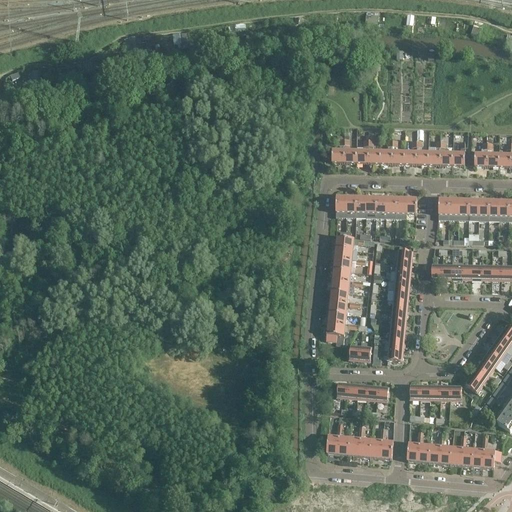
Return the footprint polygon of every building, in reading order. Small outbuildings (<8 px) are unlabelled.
[(366,17),(365,27),(378,29),(379,17),(380,18),(380,14),(367,13),(366,17)] [(475,23),(471,35),(479,38),(483,26),(483,25),(475,23)] [(244,26),(229,28),(230,39),(245,38),(245,36),(246,35),(245,31),(244,26)] [(187,34),(179,35),(181,51),(189,50),(187,34)] [(127,39),(124,41),(126,53),(136,51),(137,53),(143,52),(144,60),(148,59),(147,56),(149,55),(146,44),(141,45),(140,37),(134,38),(127,39)] [(83,65),(77,67),(80,76),(86,75),(93,73),(94,72),(94,71),(97,70),(96,62),(89,64),(83,65)] [(37,72),(29,74),(31,84),(29,84),(30,89),(32,89),(32,87),(37,86),(41,85),(37,72)] [(17,74),(9,77),(12,83),(20,80),(17,74)] [(345,166),(357,166),(357,154),(350,153),(350,148),(345,148),(345,153),(345,166)] [(332,165),(345,166),(345,153),(340,153),(333,153),(332,165)] [(357,166),(369,166),(369,154),(364,154),(357,154),(357,166)] [(369,166),(381,167),(381,154),(369,154),(369,166)] [(381,167),(393,167),(393,155),(388,154),(381,154),(381,167)] [(393,167),(404,167),(405,155),(393,155),(393,167)] [(404,167),(416,168),(417,155),(405,155),(404,167)] [(416,168),(428,168),(429,156),(417,155),(416,168)] [(428,168),(440,168),(441,156),(436,156),(429,156),(428,168)] [(440,168),(452,169),(453,156),(441,156),(440,168)] [(453,156),(452,169),(465,169),(465,156),(460,156),(453,156)] [(475,169),(488,170),(488,157),(476,157),(475,169)] [(488,170),(500,170),(500,157),(492,157),(488,157),(488,170)] [(500,170),(511,170),(511,157),(500,157),(500,170)] [(336,220),(347,221),(347,199),(337,199),(336,220)] [(347,221),(357,221),(357,200),(347,199),(347,221)] [(357,221),(367,221),(367,200),(357,200),(357,221)] [(367,221),(377,221),(377,200),(367,200),(367,221)] [(387,222),(387,217),(387,201),(377,200),(377,221),(387,222)] [(396,222),(396,217),(397,217),(397,201),(387,201),(387,217),(387,222),(396,222)] [(397,217),(396,217),(396,222),(407,222),(407,217),(407,201),(397,201),(397,217)] [(417,201),(407,201),(407,217),(417,217),(417,210),(418,201),(417,201)] [(439,223),(449,223),(450,202),(439,202),(439,223)] [(449,223),(459,224),(460,203),(450,202),(449,223)] [(459,224),(469,224),(470,203),(460,203),(459,224)] [(469,224),(479,224),(480,203),(470,203),(469,224)] [(479,224),(489,224),(490,203),(480,203),(479,224)] [(489,224),(499,225),(500,204),(490,203),(489,224)] [(499,225),(509,225),(510,204),(500,204),(499,225)] [(337,240),(336,251),(354,253),(354,248),(358,248),(359,247),(374,249),(375,244),(364,243),(359,242),(354,242),(337,240)] [(336,251),(335,261),(352,263),(354,253),(336,251)] [(398,264),(412,265),(413,255),(399,254),(398,264)] [(335,264),(334,272),(351,273),(352,263),(335,261),(335,264)] [(397,274),(411,275),(412,265),(398,264),(397,274)] [(453,283),(463,283),(463,269),(463,265),(453,265),(453,268),(453,283)] [(432,283),(443,283),(443,268),(433,268),(432,283)] [(443,283),(453,283),(453,268),(443,268),(443,283)] [(463,283),(473,283),(473,269),(463,269),(463,283)] [(473,283),(483,284),(483,269),(473,269),(473,283)] [(483,284),(493,284),(493,269),(483,269),(483,284)] [(493,284),(503,284),(503,270),(493,269),(493,284)] [(503,284),(511,284),(511,269),(503,270),(503,284)] [(334,272),(333,282),(350,284),(351,273),(334,272)] [(396,284),(410,285),(411,275),(397,274),(396,284)] [(332,286),(332,292),(349,294),(350,284),(333,282),(332,286)] [(388,293),(395,294),(396,284),(390,283),(389,283),(388,293)] [(395,294),(409,295),(410,285),(396,284),(395,294)] [(332,292),(331,302),(348,304),(349,294),(332,292)] [(394,303),(408,305),(409,295),(395,294),(394,303)] [(372,301),(371,311),(376,312),(377,305),(380,305),(381,302),(372,301)] [(331,302),(330,313),(347,314),(348,304),(331,302)] [(394,307),(393,313),(407,315),(408,305),(394,303),(388,303),(388,306),(394,307)] [(330,313),(329,323),(346,325),(347,314),(330,313)] [(386,322),(392,323),(406,325),(407,315),(393,313),(393,319),(386,319),(386,322)] [(336,348),(343,349),(346,325),(329,323),(326,344),(337,345),(336,348)] [(392,323),(391,333),(405,334),(406,325),(392,323)] [(511,332),(507,329),(501,338),(511,345),(511,332)] [(391,333),(390,343),(404,344),(405,334),(391,333)] [(511,345),(501,338),(495,346),(507,354),(511,346),(511,345)] [(390,343),(389,353),(403,354),(404,351),(404,344),(390,343)] [(495,346),(489,354),(501,362),(507,354),(495,346)] [(350,363),(360,364),(362,350),(351,349),(350,363)] [(360,364),(370,365),(372,351),(362,350),(360,364)] [(373,361),(372,368),(380,368),(381,362),(378,361),(379,352),(374,352),(373,361)] [(403,354),(389,353),(388,363),(394,364),(402,364),(403,354)] [(489,354),(484,362),(495,371),(501,362),(489,354)] [(484,362),(478,371),(490,379),(495,371),(484,362)] [(478,371),(472,379),(484,387),(490,379),(478,371)] [(503,383),(507,386),(511,379),(508,376),(503,383)] [(484,387),(472,379),(466,387),(478,396),(484,387)] [(502,385),(497,391),(502,394),(506,387),(502,385)] [(338,401),(348,402),(349,387),(339,386),(338,401)] [(348,402),(358,403),(359,388),(349,387),(348,402)] [(358,403),(368,404),(369,389),(359,388),(358,403)] [(411,403),(421,403),(421,389),(411,388),(411,403)] [(368,404),(378,405),(379,390),(369,389),(368,404)] [(421,403),(431,403),(431,389),(421,389),(421,403)] [(431,403),(441,404),(441,389),(431,389),(431,403)] [(441,404),(451,404),(451,389),(441,389),(441,404)] [(451,389),(451,404),(461,404),(462,390),(451,389)] [(379,390),(378,405),(388,406),(389,391),(379,390)] [(502,394),(497,391),(493,398),(497,401),(502,394)] [(511,402),(503,414),(511,419),(511,402)] [(481,414),(485,417),(490,411),(486,408),(481,414)] [(511,419),(503,414),(496,425),(495,425),(510,435),(511,432),(511,419)] [(327,457),(338,458),(340,440),(329,439),(327,457)] [(338,458),(349,459),(351,441),(340,440),(338,458)] [(349,459),(360,460),(361,442),(351,441),(349,459)] [(360,460),(371,461),(372,443),(361,442),(360,460)] [(371,461),(381,462),(383,444),(372,443),(371,461)] [(381,462),(392,463),(394,445),(383,444),(381,462)] [(408,464),(418,465),(420,447),(409,446),(408,464)] [(418,465),(428,466),(430,448),(420,447),(418,465)] [(428,466),(438,467),(440,449),(430,448),(428,466)] [(438,467),(449,468),(450,450),(440,449),(438,467)] [(479,470),(494,472),(494,464),(501,465),(501,455),(499,455),(500,450),(495,449),(495,454),(481,453),(479,470)] [(449,468),(459,469),(460,451),(450,450),(449,468)] [(459,469),(469,469),(470,452),(460,451),(459,469)] [(469,469),(479,470),(481,453),(470,452),(469,469)]
